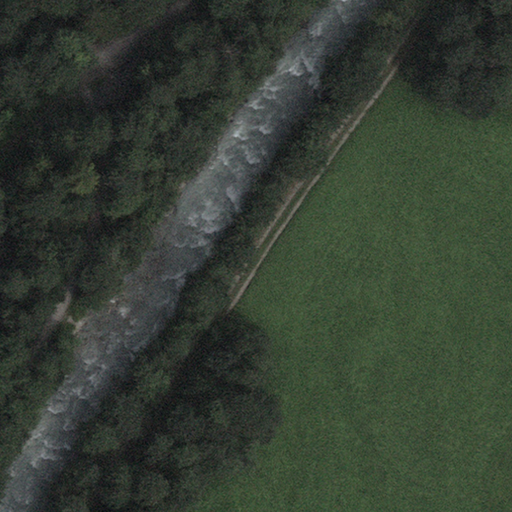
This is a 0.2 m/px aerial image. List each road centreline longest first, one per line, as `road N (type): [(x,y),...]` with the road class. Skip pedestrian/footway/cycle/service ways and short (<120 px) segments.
road 1 (unclassified): [(178,0),(98,62),(101,204),(63,300),(0,413)]
road 2 (track): [(0,145),(98,62)]
